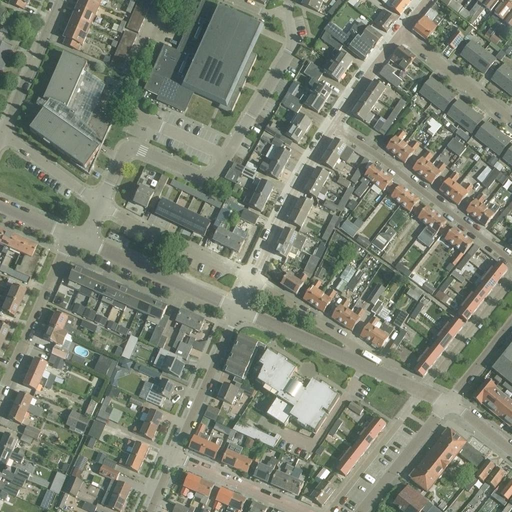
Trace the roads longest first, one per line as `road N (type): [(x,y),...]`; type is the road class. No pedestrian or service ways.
road 1 (residential): [(100,203),(129,149),(201,177),(218,170),(293,45),(285,11)]
road 2 (residential): [(511,264),(331,126)]
road 3 (residential): [(0,395),(70,235)]
road 4 (residential): [(252,279),(331,126)]
road 5 (residential): [(252,279),(100,203)]
road 6 (residential): [(237,310),(83,241)]
road 7 (residential): [(237,310),(174,456)]
road 8 (residential): [(423,392),(328,511)]
road 9 (residential): [(0,137),(61,0)]
road 10 (residential): [(511,277),(423,392)]
road 11 (residential): [(511,121),(400,33)]
road 12 (residential): [(303,511),(174,456)]
road 13 (residential): [(361,511),(449,402)]
road 14 (residential): [(359,362),(354,349),(252,279)]
road 15 (residential): [(359,362),(237,310)]
road 16 (residential): [(100,203),(0,137)]
